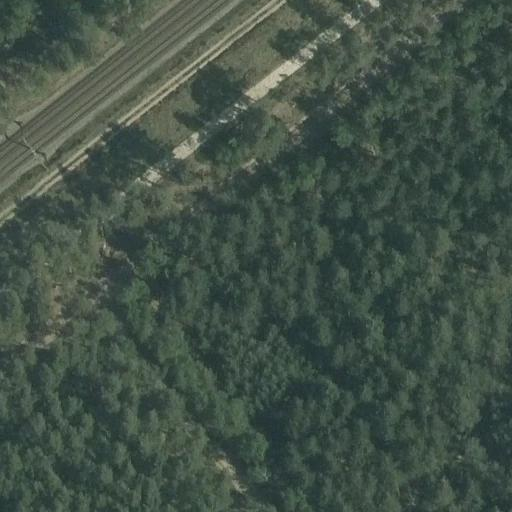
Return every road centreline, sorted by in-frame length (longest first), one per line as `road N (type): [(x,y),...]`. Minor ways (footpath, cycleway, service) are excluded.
road 1 (track): [(454,0),(0,361)]
road 2 (track): [(0,297),(373,0)]
road 3 (track): [(0,220),(282,0)]
